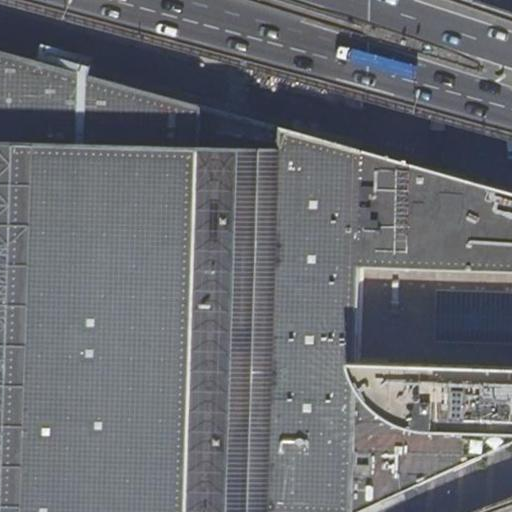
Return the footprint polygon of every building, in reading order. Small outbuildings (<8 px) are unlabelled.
[(0,0),(0,511),(350,511),(351,474),(354,392),(355,371),(356,354),(356,344),(356,338),(357,319),(357,317),(357,312),(357,294),(357,292),(358,274),(359,232),(360,194),(362,152),(363,128),(364,96),(323,85),(79,19),(7,0),(0,0)] [(323,85),(364,96),(367,97),(368,0),(7,0),(79,19),(323,85)] [(395,107),(396,108),(397,72),(385,72),(384,104),(395,107)] [(382,155),(366,151),(366,121),(367,100),(367,97),(364,96),(363,128),(362,152),(360,194),(359,232),(358,274),(357,292),(357,294),(357,312),(357,317),(357,319),(356,338),(356,344),(356,354),(355,371),(354,392),(351,474),(350,511),(360,511),(392,497),(416,487),(470,462),(490,453),(494,453),(497,452),(500,449),(501,446),(500,443),(499,441),(497,439),(511,438),(511,190),(506,189),(490,184),(476,181),(474,180),(469,179),(467,178),(456,175),(447,173),(437,170),(436,170),(426,167),(421,165),(413,164),(407,162),(404,161),(397,159),(384,156),(383,156),(382,155)] [(396,117),(396,108),(395,107),(384,104),(383,117),(396,117)] [(366,121),(366,151),(382,155),(385,141),(379,140),(379,121),(366,121)]
